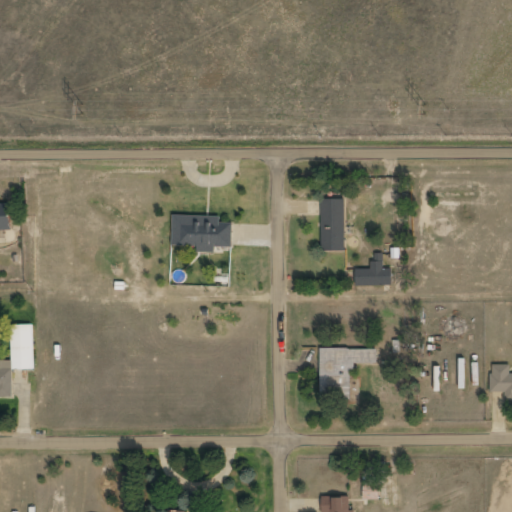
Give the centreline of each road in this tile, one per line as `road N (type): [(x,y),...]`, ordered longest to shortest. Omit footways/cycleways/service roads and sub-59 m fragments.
road 1 (residential): [(0,438),(511,436)]
road 2 (residential): [(0,151),(511,150)]
road 3 (residential): [(282,511),(280,151)]
